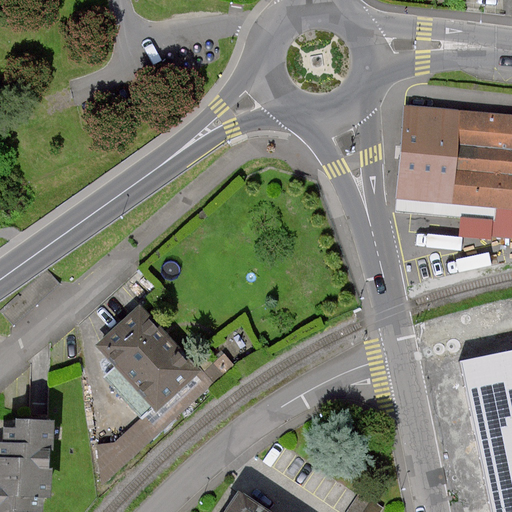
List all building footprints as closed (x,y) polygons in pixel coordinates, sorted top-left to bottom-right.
[(511,117),(463,113),(407,107),(398,197),(397,212),(511,223),(511,117)] [(143,420),(155,409),(194,374),(139,312),(118,330),(101,345),(122,369),(108,382),(143,420)] [(495,511),(511,511),(511,354),(466,363),(495,511)] [(7,445),(0,444),(0,511),(31,511),(32,508),(40,509),(41,495),(49,496),(51,471),(48,471),(48,460),(49,447),(50,423),(20,421),(19,430),(8,429),(7,445)] [(233,511),(261,511),(242,499),(233,511)]
